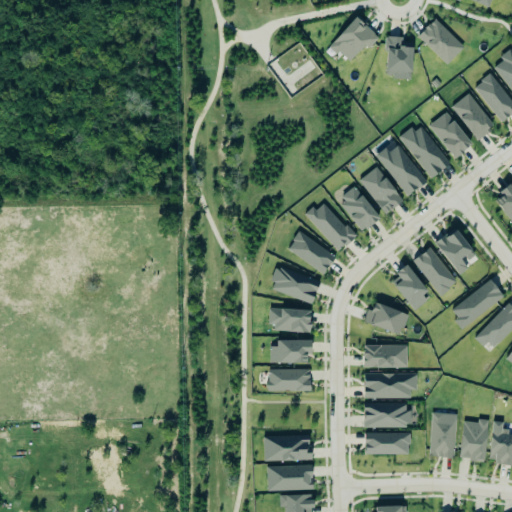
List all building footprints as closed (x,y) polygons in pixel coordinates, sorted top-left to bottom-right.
[(497,0),(451,0),(457,2),(458,0),(465,0),(486,9),(489,0),(496,0),(497,0)] [(362,46),(367,50),(376,39),(353,18),(327,46),(346,64),(362,46)] [(462,48),(432,20),(415,38),(445,66),(462,48)] [(400,38),(383,38),(382,79),(409,79),(410,45),(400,45),(400,38)] [(511,96),(511,52),(510,49),(497,58),(500,63),(493,67),(511,96)] [(511,113),(511,109),(490,75),(472,86),(496,124),(511,113)] [(449,107),(473,141),(491,129),(468,94),(449,107)] [(451,160),(469,147),(444,113),(426,127),(451,160)] [(446,166),(418,124),(398,138),(426,180),(446,166)] [(424,183),(393,143),(374,157),(405,198),(424,183)] [(400,201),(374,168),(356,182),(383,215),(400,201)] [(511,227),(511,191),(508,186),(490,200),(511,227)] [(376,220),(353,188),(335,201),(358,233),(376,220)] [(303,214),(334,253),(352,239),(323,203),(312,212),(310,208),(303,214)] [(462,264),(472,258),(454,229),(433,242),(455,278),(466,271),(462,264)] [(284,249),(321,276),(333,258),(296,232),(284,249)] [(410,262),(438,297),(455,284),(427,249),(410,262)] [(386,281),(411,312),(428,299),(403,268),(386,281)] [(267,292),(311,304),(317,280),(274,269),(267,292)] [(459,329),(501,301),(489,283),(447,311),(459,329)] [(511,328),(511,310),(505,304),(474,338),(490,352),(511,328)] [(362,326),(399,336),(405,314),(368,305),(362,326)] [(268,333),(307,334),(307,311),(268,310),(268,333)] [(308,343),(268,343),(267,365),(303,365),(303,357),(307,357),(308,343)] [(404,346),(361,347),(361,370),(405,369),(404,346)] [(308,371),(266,370),(265,392),(307,393),(308,371)] [(414,392),(414,375),(361,374),(361,399),(408,400),(408,392),(414,392)] [(361,428),(406,429),(406,405),(361,405),(361,428)] [(454,415),(428,414),(427,459),(452,460),(454,415)] [(460,422),(456,460),(480,463),(486,422),(475,420),(475,424),(460,422)] [(406,456),(407,435),(362,434),(361,456),(406,456)] [(304,437),(260,438),(261,463),(309,462),(309,455),(305,455),(304,437)] [(309,467),(264,468),(265,493),(310,491),(309,467)] [(282,511),(309,511),(309,496),(277,497),(277,509),(283,508),(282,511)]
